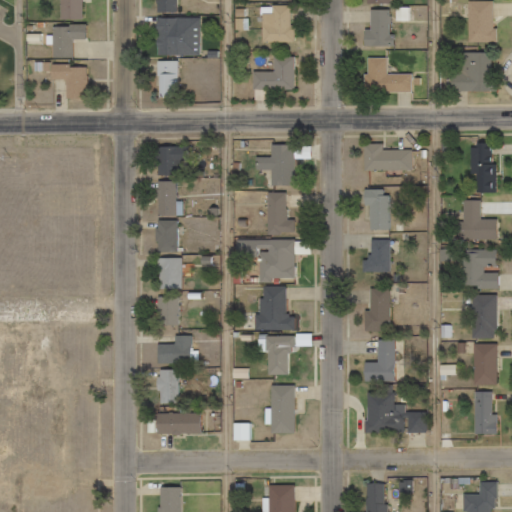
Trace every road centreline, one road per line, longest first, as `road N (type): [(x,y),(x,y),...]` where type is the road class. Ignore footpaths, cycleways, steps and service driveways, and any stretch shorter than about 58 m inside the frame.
road 1 (residential): [(332,511),(330,0)]
road 2 (residential): [(126,511),(125,0)]
road 3 (residential): [(331,120),(0,126)]
road 4 (residential): [(332,460),(126,462)]
road 5 (residential): [(511,119),(331,120)]
road 6 (residential): [(511,456),(332,460)]
